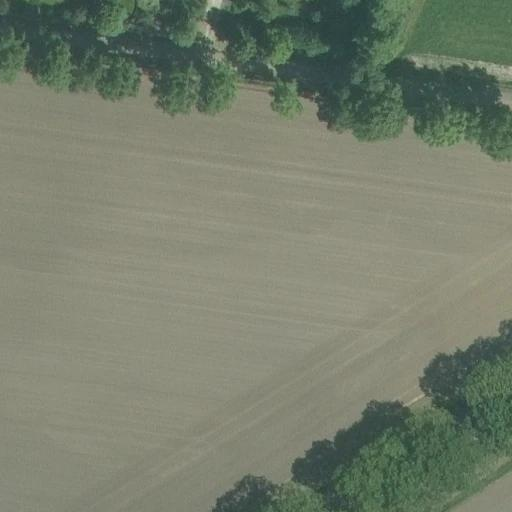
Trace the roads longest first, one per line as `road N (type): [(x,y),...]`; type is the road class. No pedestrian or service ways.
road 1 (unclassified): [(511,100),(0,29)]
road 2 (tertiary): [(359,511),(511,415)]
